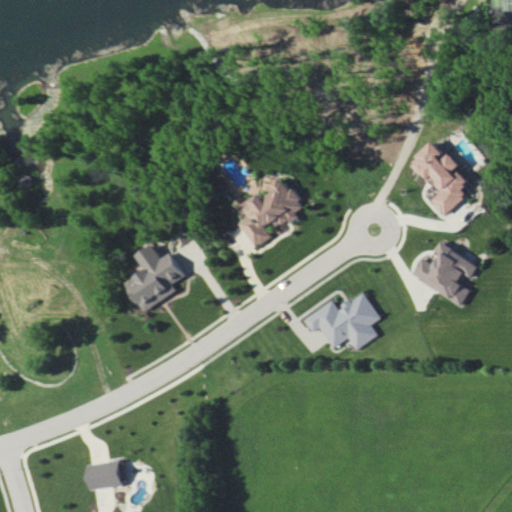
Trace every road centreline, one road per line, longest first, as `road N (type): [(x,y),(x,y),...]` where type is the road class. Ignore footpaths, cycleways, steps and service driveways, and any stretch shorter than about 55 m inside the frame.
road 1 (residential): [(0,445),(161,374),(372,224)]
road 2 (track): [(107,403),(64,283),(45,267),(0,252)]
